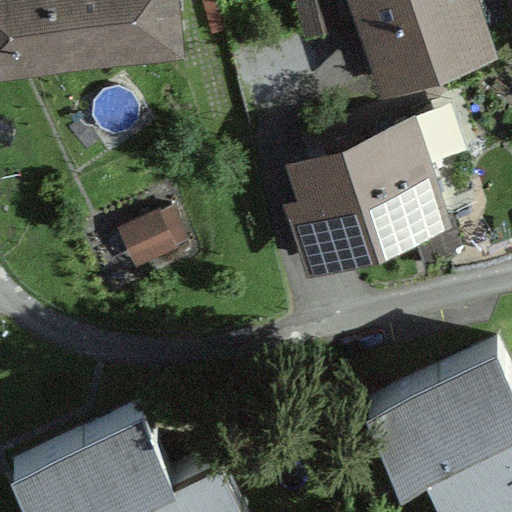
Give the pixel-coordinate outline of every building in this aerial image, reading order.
[(0,0),(0,54),(199,34),(195,0),(0,0)] [(299,0),(307,28),(338,21),(332,0),(299,0)] [(508,46),(492,0),(359,0),(391,88),(508,46)] [(460,204),(455,206),(420,105),(290,149),(302,185),(287,190),(312,263),(422,226),(432,256),(473,242),(460,204)] [(173,199),(159,205),(158,202),(116,220),(133,260),(175,242),(173,239),(188,233),(173,199)] [(467,511),(511,511),(511,330),(381,390),(417,468),(442,457),(467,511)] [(267,511),(233,437),(186,459),(153,390),(22,450),(50,511),(267,511)]
